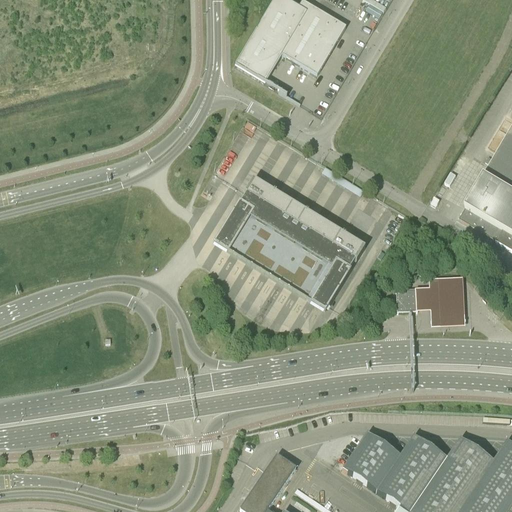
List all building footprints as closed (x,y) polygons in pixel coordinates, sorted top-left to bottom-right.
[(282,60),(317,81),(346,33),(303,7),(299,13),(277,0),(236,70),(266,88),(282,60)] [(369,6),(365,13),(378,21),(382,14),(369,6)] [(511,132),(465,212),(459,222),(496,244),(496,245),(511,254),(511,132)] [(323,174),(360,198),(364,193),(327,169),(323,174)] [(324,317),(365,250),(253,181),(217,239),(212,249),(324,317)] [(435,210),(439,203),(434,200),(430,207),(435,210)] [(428,292),(416,293),(417,315),(429,315),(430,332),(464,330),(462,282),(428,283),(428,292)] [(396,316),(417,315),(416,293),(395,294),(396,316)] [(511,511),(511,449),(505,445),(491,465),(458,443),(445,463),(412,440),(398,460),(365,438),(341,473),(399,511),(268,511),(295,472),(275,459),(239,511),(511,511)] [(318,511),(327,511),(296,491),(294,495),(318,511)]
